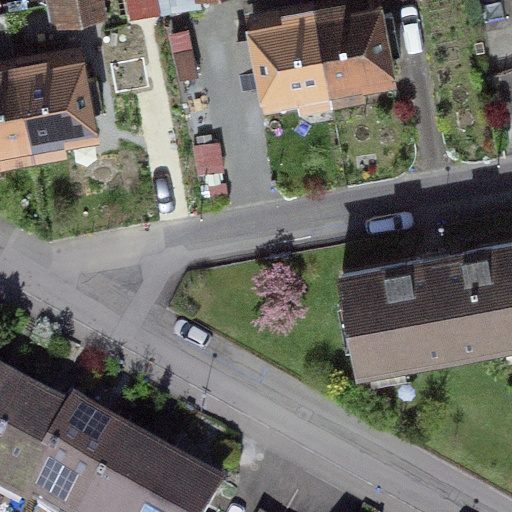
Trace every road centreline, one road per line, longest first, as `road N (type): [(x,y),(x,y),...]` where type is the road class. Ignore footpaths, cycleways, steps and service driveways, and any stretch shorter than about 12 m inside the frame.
road 1 (residential): [(42,274),(466,511)]
road 2 (residential): [(42,274),(511,181)]
